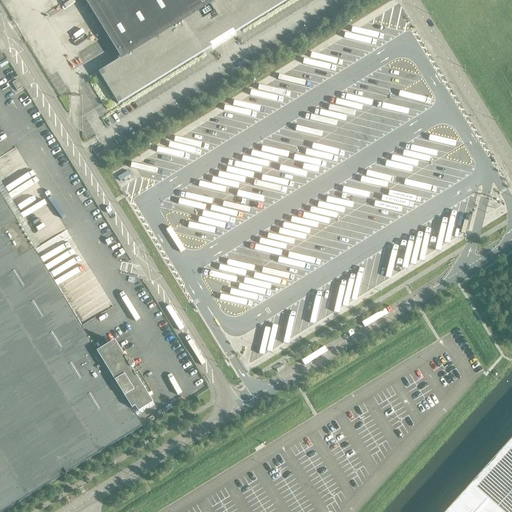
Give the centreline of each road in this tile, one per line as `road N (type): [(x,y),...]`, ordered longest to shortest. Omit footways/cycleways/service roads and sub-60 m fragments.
road 1 (unclassified): [(222,417),(219,382),(0,25)]
road 2 (tertiary): [(222,417),(511,239)]
road 3 (unclassified): [(511,164),(411,0)]
road 4 (tertiary): [(62,511),(222,417)]
